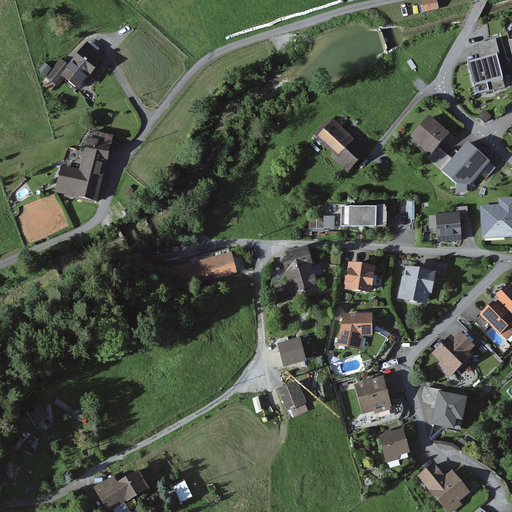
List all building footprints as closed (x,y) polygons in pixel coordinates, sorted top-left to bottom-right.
[(60,60),(45,78),(59,89),(64,82),(77,93),(103,61),(85,47),(69,67),(60,60)] [(500,63),(469,71),(476,101),(491,98),(490,93),(506,89),(500,63)] [(410,138),(431,156),(450,135),(429,117),(410,138)] [(320,144),(353,177),(371,159),(338,126),(320,144)] [(495,169),(467,143),(441,172),(456,186),(470,186),(483,172),(488,176),(495,169)] [(79,169),(59,166),(54,193),(97,201),(106,153),(82,149),(79,169)] [(480,204),(482,238),(511,236),(511,194),(497,196),(497,203),(480,204)] [(341,226),(378,225),(377,205),(341,206),(341,226)] [(459,211),(460,224),(469,223),(468,206),(456,207),(456,211),(459,211)] [(318,224),(337,224),(337,210),(318,210),(318,224)] [(438,242),(462,240),(460,224),(459,211),(456,211),(436,213),(438,242)] [(279,255),(292,296),(320,287),(307,246),(279,255)] [(197,283),(237,276),(233,251),(192,258),(197,283)] [(398,297),(427,304),(435,270),(406,264),(398,297)] [(345,295),(370,298),(374,271),(349,267),(345,295)] [(495,298),(511,315),(511,285),(510,284),(495,298)] [(511,315),(495,298),(479,314),(503,339),(511,330),(511,315)] [(361,349),(363,335),(373,335),(372,312),(343,313),(337,345),(361,349)] [(450,333),(429,353),(451,377),(472,357),(450,333)] [(354,384),(363,414),(392,406),(382,375),(354,384)] [(287,411),(305,404),(296,380),(278,387),(287,411)] [(435,405),(438,389),(424,386),(422,396),(424,402),(435,405)] [(467,395),(438,389),(435,405),(431,422),(459,429),(467,395)] [(378,435),(386,463),(412,456),(404,428),(378,435)] [(418,479),(445,511),(446,511),(470,493),(459,480),(451,487),(434,466),(418,479)] [(126,503),(148,491),(139,475),(116,487),(112,480),(96,489),(109,511),(125,502),(126,503)] [(191,498),(183,481),(173,485),(180,503),(191,498)]
